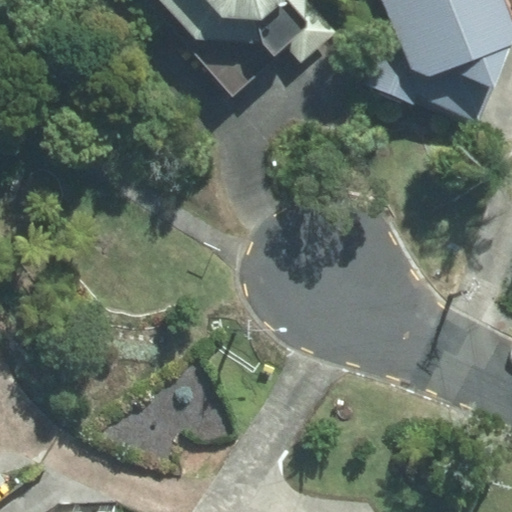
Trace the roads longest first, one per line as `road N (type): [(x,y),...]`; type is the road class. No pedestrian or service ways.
road 1 (residential): [(320,282),(511,379)]
road 2 (unknown): [(455,351),(511,200)]
